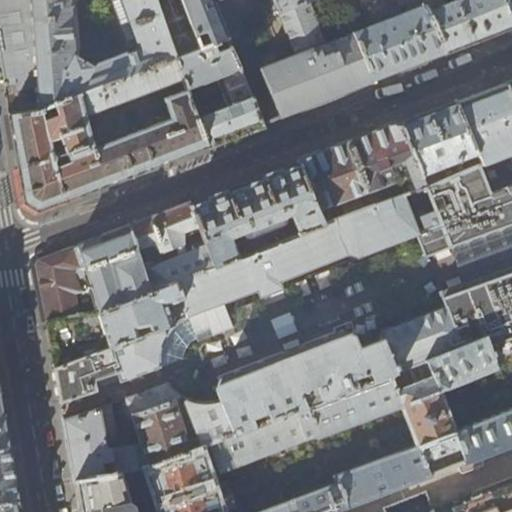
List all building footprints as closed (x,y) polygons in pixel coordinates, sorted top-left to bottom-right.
[(15,90),(37,88),(38,100),(17,103),(18,113),(42,109),(174,57),(175,57),(153,0),(0,0),(0,60),(4,85),(14,83),(15,90)] [(182,0),(153,0),(175,57),(174,57),(182,78),(186,89),(186,90),(222,77),(232,104),(227,106),(224,100),(214,103),(212,108),(213,112),(196,118),(206,145),(207,148),(229,139),(263,126),(262,122),(226,37),(200,47),(182,0)] [(182,0),(200,47),(226,37),(227,37),(212,0),(272,0),(277,11),(304,0),(182,0)] [(333,34),(331,28),(328,25),(323,21),(318,20),(315,20),(307,0),(304,0),(277,11),(297,58),(262,73),(281,116),(320,101),(372,81),(354,36),(352,33),(333,40),(333,34)] [(445,53),(422,0),(359,0),(361,3),(369,0),(394,0),(397,6),(404,4),(407,11),(352,33),(354,36),(372,81),(391,74),(423,62),(445,53)] [(422,0),(445,53),(478,41),(511,27),(511,19),(504,0),(422,0)] [(86,115),(182,78),(174,57),(42,109),(18,113),(9,115),(17,162),(24,203),(38,210),(71,198),(175,157),(206,145),(196,118),(186,90),(186,89),(162,98),(169,118),(95,147),(86,115)] [(183,350),(191,340),(196,336),(198,340),(232,326),(223,302),(257,289),(260,296),(282,288),(280,280),(347,254),(356,257),(415,236),(423,256),(511,224),(511,166),(507,154),(511,152),(511,265),(440,293),(445,307),(385,329),(380,339),(356,348),(351,336),(338,331),(216,378),(215,390),(221,403),(232,435),(306,406),(303,398),(319,392),(322,400),(407,366),(425,359),(511,325),(511,98),(506,83),(474,96),(456,103),(483,164),(465,171),(437,182),(425,186),(411,191),(393,198),(375,205),(374,204),(345,216),(324,224),(285,239),(249,253),(214,267),(175,282),(186,316),(180,319),(174,323),(53,368),(56,382),(60,402),(180,358),(181,355),(183,350)] [(430,113),(399,125),(425,186),(437,182),(433,170),(460,159),(465,171),(483,164),(456,103),(430,113)] [(373,131),(347,141),(369,191),(387,184),(398,180),(410,175),(414,183),(412,184),(411,186),(410,187),(410,188),(410,190),(411,191),(425,186),(399,125),(398,122),(373,131)] [(297,161),(298,163),(324,224),(345,216),(339,203),(369,191),(347,141),(322,151),(297,161)] [(206,198),(189,204),(199,228),(200,233),(214,267),(249,253),(242,234),(278,220),(285,239),(324,224),(298,163),(266,174),(206,198)] [(372,198),(374,204),(375,205),(393,198),(390,192),(372,198)] [(189,202),(160,213),(102,235),(55,253),(38,260),(35,265),(40,293),(45,323),(97,312),(175,282),(214,267),(200,233),(188,237),(187,252),(186,252),(182,244),(182,234),(199,228),(189,204),(189,202)] [(180,319),(186,316),(175,282),(97,312),(45,323),(49,343),(53,368),(174,323),(180,319)] [(218,511),(198,448),(190,451),(147,468),(157,497),(161,511),(329,511),(455,464),(478,455),(511,441),(511,407),(511,406),(454,429),(439,390),(497,367),(496,365),(511,358),(511,325),(425,359),(429,369),(415,375),(417,379),(409,383),(411,376),(407,366),(322,400),(306,406),(232,435),(209,444),(219,472),(316,434),(317,437),(400,406),(414,444),(332,476),(335,483),(258,511),(218,511)] [(147,468),(190,451),(172,400),(172,394),(164,385),(125,401),(139,446),(106,450),(105,441),(112,440),(115,434),(110,405),(63,421),(68,452),(73,480),(147,468)] [(221,403),(216,405),(211,406),(200,406),(195,406),(185,403),(201,447),(209,444),(232,435),(221,403)] [(511,511),(511,441),(478,455),(482,463),(459,473),(455,464),(329,511),(511,511)] [(12,470),(8,447),(0,448),(0,503),(17,501),(12,470)] [(157,497),(147,468),(73,480),(78,508),(78,511),(133,511),(132,505),(157,497)] [(19,511),(17,501),(0,503),(0,511),(19,511)]
